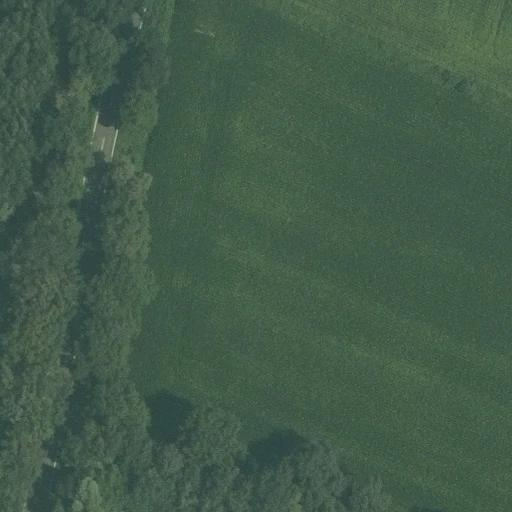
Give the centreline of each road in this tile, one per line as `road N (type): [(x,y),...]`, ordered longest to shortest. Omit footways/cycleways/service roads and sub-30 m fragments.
road 1 (secondary): [(52,408),(136,0)]
road 2 (unclassified): [(299,511),(52,408)]
